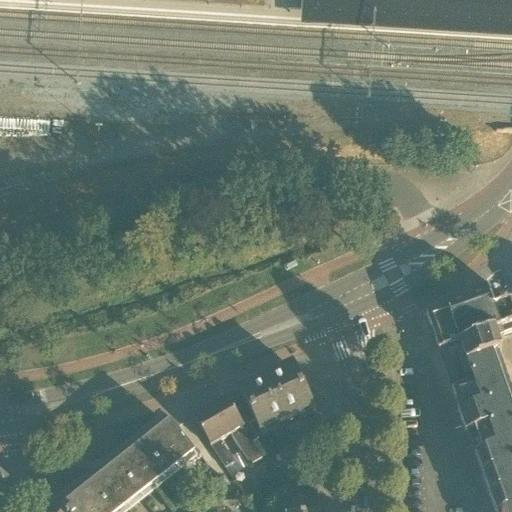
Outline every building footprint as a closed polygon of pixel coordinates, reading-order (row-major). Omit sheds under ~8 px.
[(511,0),(380,0),(381,2),(380,14),(511,22),(511,0)] [(511,303),(493,310),(488,297),(485,290),(484,291),(443,305),(446,312),(425,319),(494,511),(511,511),(511,411),(493,357),(503,354),(498,341),(511,335),(511,303)] [(292,368),(241,392),(260,433),(297,416),(299,420),(312,414),(311,409),(292,368)] [(225,400),(192,419),(224,470),(234,463),(221,442),(230,436),(250,466),(262,459),(252,443),(258,440),(244,417),(238,420),(225,400)] [(125,511),(195,457),(169,425),(62,511),(63,511),(125,511)] [(224,478),(209,487),(214,495),(229,486),(224,478)] [(266,511),(269,511),(257,493),(247,500),(255,511),(266,511)]
